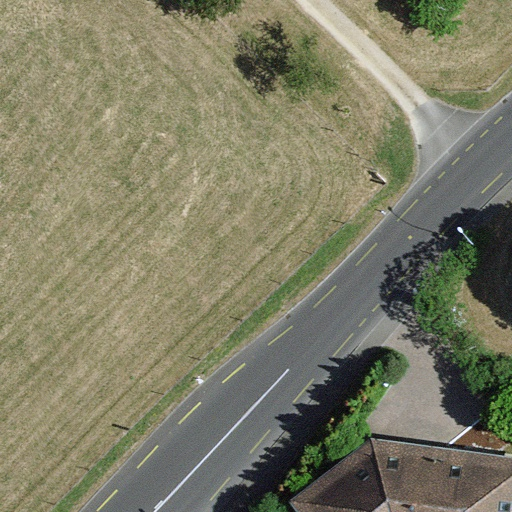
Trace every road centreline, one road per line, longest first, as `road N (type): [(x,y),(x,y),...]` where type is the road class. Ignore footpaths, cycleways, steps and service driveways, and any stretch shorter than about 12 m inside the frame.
road 1 (primary): [(511,148),(159,511)]
road 2 (track): [(472,183),(316,0)]
